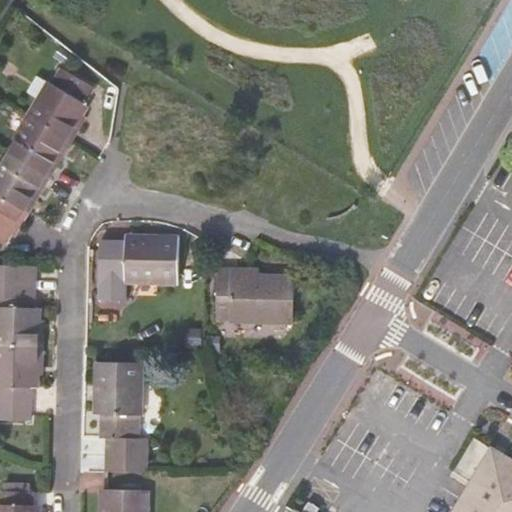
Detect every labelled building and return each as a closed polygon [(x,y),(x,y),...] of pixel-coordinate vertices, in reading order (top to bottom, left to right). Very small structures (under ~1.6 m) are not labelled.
[(50,83),(29,117),(67,140),(72,143),(80,130),(75,127),(88,105),(84,102),(93,87),(64,70),(55,85),(50,83)] [(67,140),(29,117),(16,139),(18,141),(11,152),(51,177),(59,164),(54,161),(67,140)] [(51,177),(11,152),(4,164),(1,163),(0,165),(0,191),(26,207),(39,186),(44,189),(51,177)] [(26,207),(0,191),(0,239),(4,242),(18,220),(23,224),(31,211),(26,207)] [(183,283),(184,238),(130,238),(130,243),(116,242),(115,245),(91,245),(91,301),(117,301),(117,282),(183,283)] [(27,279),(27,263),(0,262),(0,293),(5,293),(4,306),(0,305),(0,345),(46,347),(46,331),(41,330),(42,307),(36,306),(36,279),(27,279)] [(36,263),(27,263),(27,279),(36,279),(36,263)] [(232,269),(219,269),(218,320),(293,322),(293,277),(232,276),(232,269)] [(45,360),(46,347),(0,345),(0,418),(34,419),(35,384),(40,384),(41,360),(45,360)] [(106,474),(143,475),(144,442),(135,442),(136,417),(140,417),(142,366),(98,365),(97,417),(102,417),(102,440),(107,441),(106,474)] [(297,511),(296,511),(295,511),(466,511),(503,452),(490,445),(459,498),(450,511),(297,511)] [(511,511),(511,457),(503,452),(466,511),(511,511)] [(1,503),(1,511),(44,511),(44,503),(38,503),(38,493),(36,493),(36,484),(10,484),(10,492),(7,492),(6,502),(1,503)] [(151,511),(152,490),(107,488),(106,511),(151,511)]
